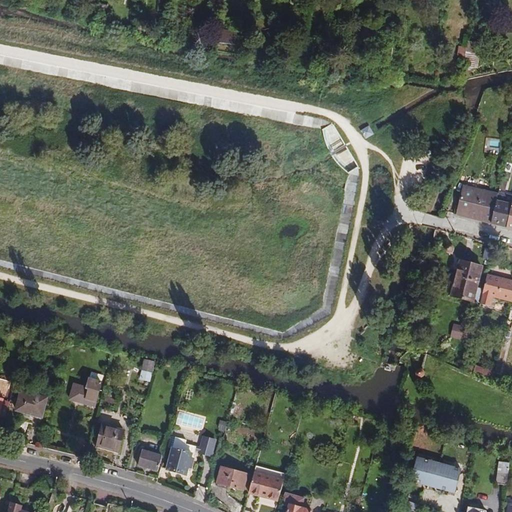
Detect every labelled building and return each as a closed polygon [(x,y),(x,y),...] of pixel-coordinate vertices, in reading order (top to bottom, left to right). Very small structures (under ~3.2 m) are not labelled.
[(365,26),(362,41),(370,42),(372,28),(365,26)] [(236,33),(219,30),(217,42),(235,45),(236,33)] [(330,34),(329,45),(337,46),(339,35),(330,34)] [(272,44),(270,44),(269,52),(280,53),(281,48),(278,47),(279,38),(273,37),(272,44)] [(466,58),(465,68),(470,68),(478,69),(481,43),(468,41),(467,48),(466,58)] [(466,58),(467,48),(459,46),(459,47),(457,57),(466,58)] [(384,47),(381,61),(390,62),(392,48),(384,47)] [(374,134),(369,126),(360,131),(365,140),(374,134)] [(502,179),(499,189),(505,191),(507,181),(502,179)] [(459,209),(457,215),(511,228),(511,196),(498,193),(498,195),(464,187),(459,209)] [(451,242),(450,242),(448,242),(446,243),(445,244),(445,246),(445,248),(446,250),(447,251),(449,252),(451,252),(452,251),(454,250),(454,248),(455,246),(454,244),(453,243),(451,242)] [(460,261),(451,296),(473,302),(477,288),(482,267),(460,261)] [(511,280),(487,275),(483,289),(480,304),(490,307),(493,297),(511,301),(511,280)] [(483,289),(477,288),(473,302),(480,304),(483,289)] [(450,337),(460,339),(463,327),(453,325),(450,337)] [(27,335),(22,352),(28,354),(32,336),(27,335)] [(423,353),(443,362),(444,358),(425,348),(423,353)] [(150,381),(152,375),(155,364),(145,361),(140,378),(150,381)] [(474,372),(493,381),(495,372),(476,365),(474,372)] [(421,370),(420,369),(418,370),(417,371),(416,372),(416,373),(416,375),(417,376),(418,377),(419,378),(421,378),(422,377),(423,376),(424,375),(424,373),(424,372),(423,370),(421,370)] [(90,379),(101,382),(103,376),(92,372),(90,379)] [(85,404),(94,407),(101,382),(90,379),(87,390),(89,390),(85,404)] [(21,391),(16,411),(42,418),(47,398),(21,391)] [(3,401),(0,411),(0,415),(5,417),(8,402),(3,401)] [(102,424),(96,446),(118,452),(124,431),(102,424)] [(186,440),(169,436),(167,447),(172,448),(166,470),(185,475),(186,471),(188,467),(190,458),(191,454),(183,451),(184,444),(186,440)] [(201,437),(197,451),(210,455),(214,441),(201,437)] [(191,454),(193,447),(184,444),(183,451),(191,454)] [(142,450),(137,465),(158,471),(162,456),(142,450)] [(462,471),(417,457),(411,480),(456,493),(462,471)] [(497,484),(507,485),(510,464),(499,462),(497,484)] [(221,467),(217,483),(218,484),(236,489),(243,491),(248,475),(221,467)] [(284,481),(254,473),(249,490),(262,493),(261,495),(259,503),(277,507),(278,500),(284,481)] [(23,505),(28,489),(18,486),(14,500),(13,502),(11,502),(7,511),(27,511),(21,510),(23,505)] [(287,511),(311,511),(312,511),(307,510),(310,499),(304,497),(303,499),(286,494),(283,504),(289,506),(287,511)] [(415,511),(418,505),(405,501),(403,509),(412,511),(415,511)] [(106,511),(108,507),(93,503),(91,511),(106,511)]
